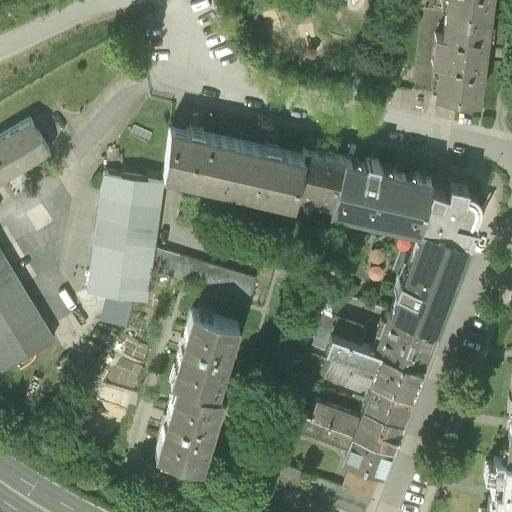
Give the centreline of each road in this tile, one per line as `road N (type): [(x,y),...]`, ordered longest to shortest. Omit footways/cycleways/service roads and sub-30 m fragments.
road 1 (residential): [(511,158),(231,86),(201,65),(183,32)]
road 2 (residential): [(386,511),(470,288),(480,275),(511,272)]
